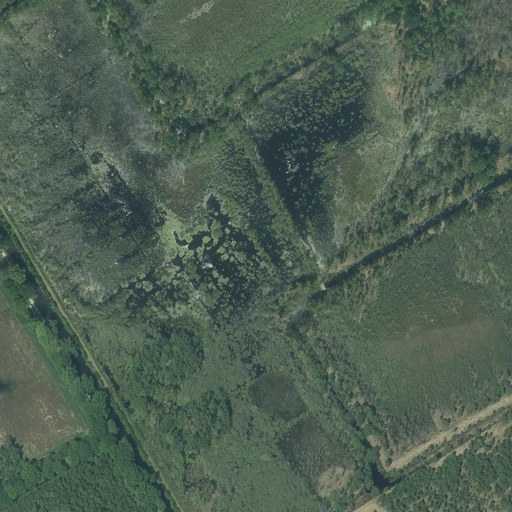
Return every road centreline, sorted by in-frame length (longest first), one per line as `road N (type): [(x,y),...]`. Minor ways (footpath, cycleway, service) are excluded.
road 1 (tertiary): [(0,497),(106,436),(0,251)]
road 2 (track): [(392,0),(225,100)]
